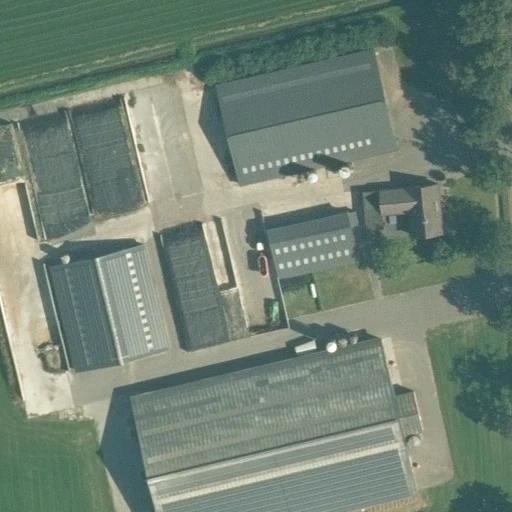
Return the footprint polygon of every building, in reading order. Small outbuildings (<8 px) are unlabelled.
[(374,48),(354,53),(218,86),(241,185),(398,147),(374,48)] [(10,123),(0,124),(0,152),(7,151),(10,166),(19,164),(10,123)] [(439,184),(419,185),(407,186),(407,187),(381,189),(383,213),(409,211),(411,234),(443,231),(439,184)] [(355,211),(286,227),(269,231),(280,278),(359,259),(356,247),(363,245),(355,211)] [(53,267),(78,371),(169,349),(144,245),(53,267)] [(132,398),(158,511),(323,511),(418,490),(405,434),(423,430),(414,391),(396,395),(382,339),(132,398)]
